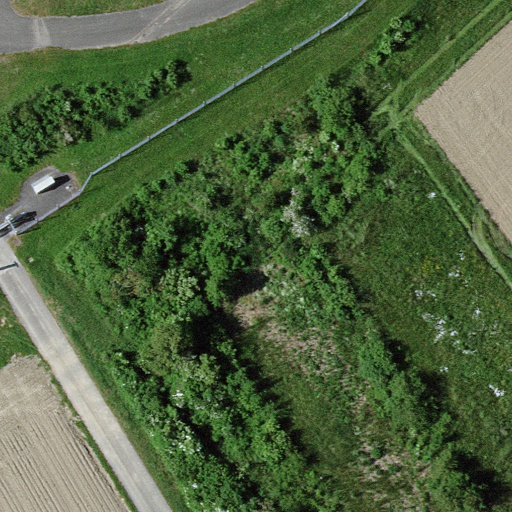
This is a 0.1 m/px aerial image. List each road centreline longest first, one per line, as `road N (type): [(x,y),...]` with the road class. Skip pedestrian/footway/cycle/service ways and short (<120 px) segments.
road 1 (track): [(155,511),(0,259)]
road 2 (track): [(0,42),(149,29),(221,0)]
